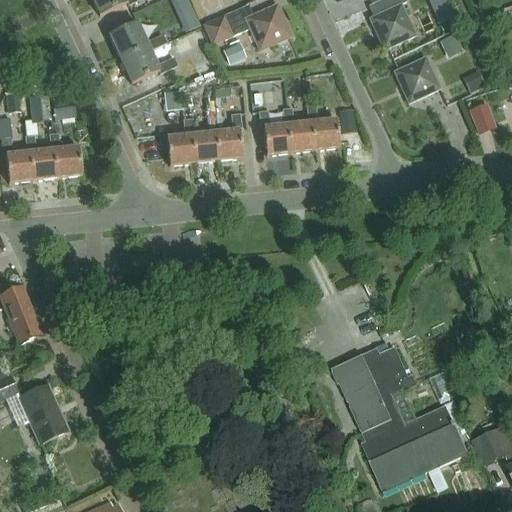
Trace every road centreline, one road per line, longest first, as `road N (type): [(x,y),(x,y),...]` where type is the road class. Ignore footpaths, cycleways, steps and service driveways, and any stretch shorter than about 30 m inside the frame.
road 1 (residential): [(19,227),(135,511)]
road 2 (residential): [(149,215),(397,189)]
road 3 (residential): [(313,0),(397,189)]
road 4 (residential): [(149,215),(79,62)]
road 5 (residential): [(19,227),(149,215)]
